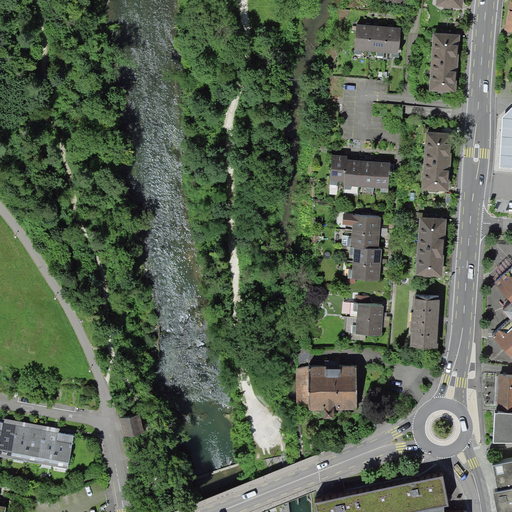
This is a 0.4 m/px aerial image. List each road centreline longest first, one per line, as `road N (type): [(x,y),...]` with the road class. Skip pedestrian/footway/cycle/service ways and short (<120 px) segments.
road 1 (track): [(251,401),(237,336),(225,139),(241,74),(242,0)]
road 2 (secondary): [(470,223),(487,0)]
road 3 (secondary): [(218,511),(419,434)]
road 4 (residential): [(122,511),(109,423),(0,403)]
road 5 (secondary): [(448,405),(470,223)]
